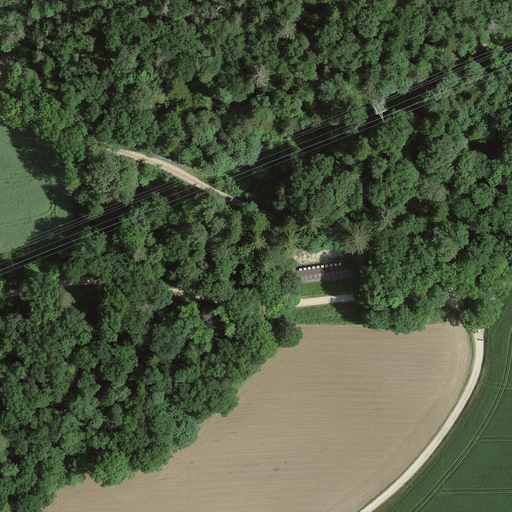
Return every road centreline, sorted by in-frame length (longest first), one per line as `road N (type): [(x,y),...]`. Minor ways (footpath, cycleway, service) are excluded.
road 1 (track): [(0,114),(107,145),(300,224),(401,221),(431,241),(453,298),(511,273)]
road 2 (track): [(0,458),(98,412),(271,305),(430,295),(453,298),(476,323)]
road 3 (track): [(365,511),(413,469),(456,413),(475,376),(476,323),(511,273)]
road 4 (track): [(271,305),(98,281),(0,294)]
